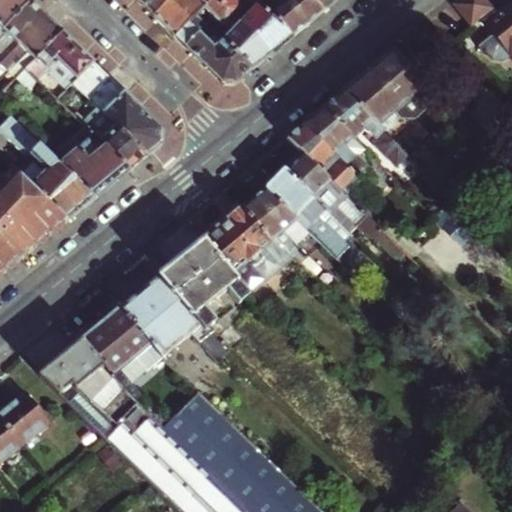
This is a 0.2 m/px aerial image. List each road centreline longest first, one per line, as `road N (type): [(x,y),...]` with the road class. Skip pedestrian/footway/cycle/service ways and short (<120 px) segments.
road 1 (secondary): [(0,329),(226,143)]
road 2 (secondary): [(226,143),(396,5)]
road 3 (residential): [(226,143),(79,0)]
